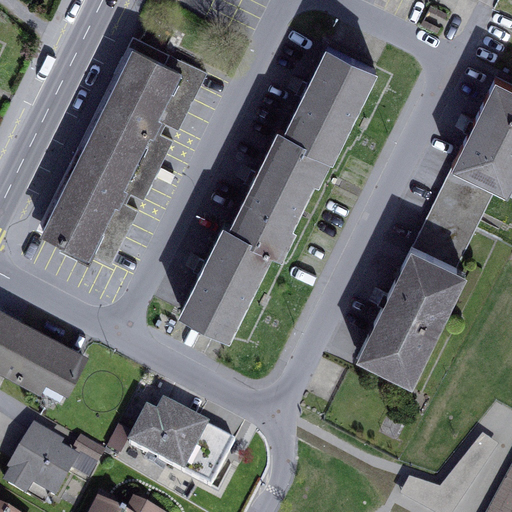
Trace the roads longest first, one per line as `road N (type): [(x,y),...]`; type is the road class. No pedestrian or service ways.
road 1 (residential): [(274,418),(454,65)]
road 2 (residential): [(285,0),(117,336)]
road 3 (primary): [(0,209),(78,49)]
road 4 (residential): [(274,418),(117,336)]
road 5 (residential): [(454,65),(330,0)]
road 6 (residential): [(117,336),(0,274)]
